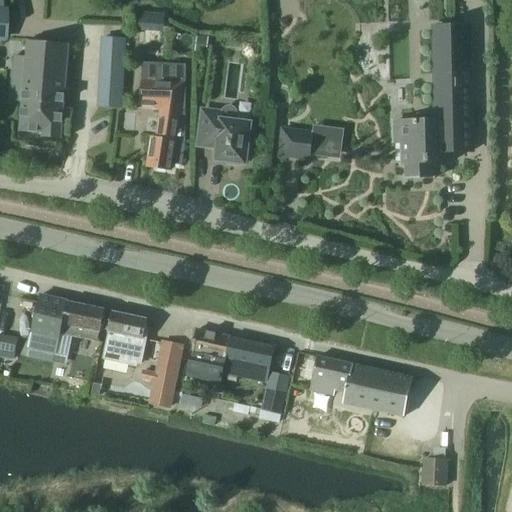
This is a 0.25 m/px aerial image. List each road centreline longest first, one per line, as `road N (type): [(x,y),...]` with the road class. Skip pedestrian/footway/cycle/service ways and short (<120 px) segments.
road 1 (residential): [(511,395),(0,274)]
road 2 (unclassified): [(511,350),(0,230)]
road 3 (residential): [(0,182),(187,214),(511,292)]
